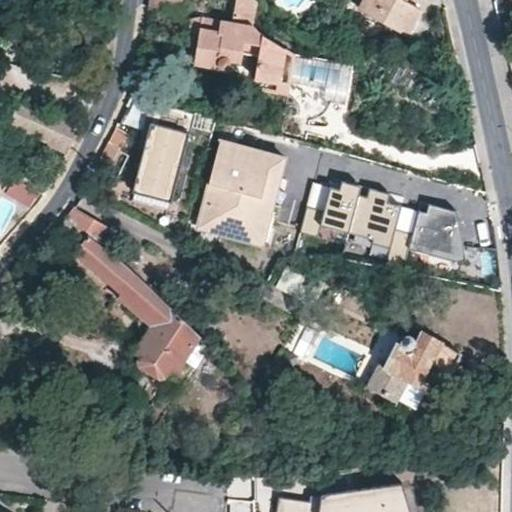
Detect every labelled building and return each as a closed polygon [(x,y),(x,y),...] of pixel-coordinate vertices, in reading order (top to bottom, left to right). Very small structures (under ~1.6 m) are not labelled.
[(149,0),(148,10),(179,14),(180,0),(149,0)] [(240,62),(242,53),(256,55),(252,78),(276,83),(282,48),(262,39),(254,34),(247,28),(252,5),(246,0),(237,0),(232,24),(204,19),(201,36),(195,64),(219,69),(220,66),(223,68),(225,69),(227,68),(230,66),(231,63),(229,59),(240,62)] [(363,0),(358,9),(407,36),(420,11),(414,8),(405,2),(406,0),(363,0)] [(347,25),(333,17),(324,32),(334,37),(339,38),(342,38),(348,26),(347,25)] [(194,23),(192,31),(201,36),(204,19),(194,23)] [(334,37),(324,32),(315,46),(315,48),(325,54),(334,37)] [(35,53),(33,69),(55,72),(57,56),(35,53)] [(286,84),(276,83),(252,78),(250,88),(285,95),(286,84)] [(69,153),(83,125),(22,99),(10,126),(49,143),(47,144),(69,153)] [(130,185),(171,197),(196,112),(154,100),(130,185)] [(249,117),(247,126),(261,130),(262,121),(249,117)] [(126,137),(115,129),(95,169),(106,175),(126,137)] [(269,197),(263,195),(267,179),(278,182),(284,159),(246,148),(219,141),(205,196),(196,228),(261,245),(267,222),(274,224),(278,211),(280,205),(279,203),(277,201),(273,197),(269,197)] [(273,197),(275,195),(278,182),(267,179),(263,195),(269,197),(273,197)] [(351,236),(361,194),(362,184),(341,179),(339,188),(326,186),(317,229),(351,236)] [(389,245),(398,204),(387,202),(389,190),(369,186),(367,195),(361,194),(351,236),(389,245)] [(429,212),(417,210),(408,248),(467,259),(457,209),(430,205),(429,212)] [(72,209),(66,216),(101,245),(110,228),(75,211),(72,209)] [(121,292),(118,297),(141,316),(138,319),(141,334),(146,337),(135,352),(140,356),(137,363),(161,379),(166,373),(172,376),(184,360),(201,336),(149,287),(126,266),(101,245),(66,216),(44,243),(55,252),(67,239),(77,247),(74,251),(85,261),(121,292)] [(274,224),(267,222),(261,245),(268,247),(274,224)] [(367,386),(414,410),(437,368),(448,373),(459,353),(419,331),(415,340),(404,334),(384,368),(378,365),(367,386)] [(184,360),(195,368),(211,346),(201,336),(184,360)] [(322,395),(310,391),(306,410),(318,413),(322,395)] [(277,497),(275,511),(356,511),(360,511),(390,511),(391,510),(410,506),(405,480),(328,490),(327,501),(277,497)]
